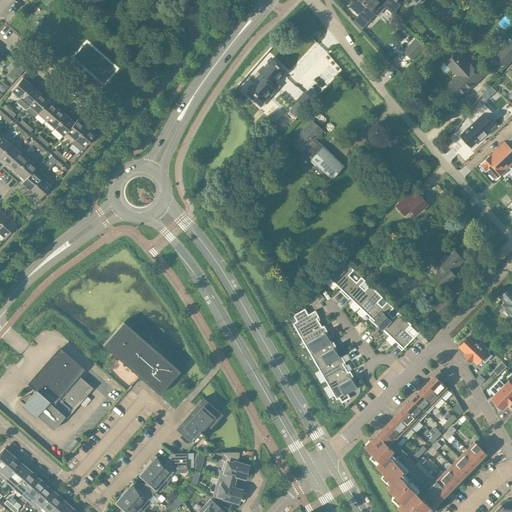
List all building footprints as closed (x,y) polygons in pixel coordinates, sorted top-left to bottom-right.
[(352,0),(355,2),(351,7),(359,14),(368,23),(376,14),(375,12),(372,10),(380,1),(384,5),(388,0),(352,0)] [(388,0),(384,5),(392,13),(400,5),(396,1),(396,0),(388,0)] [(494,55),(506,66),(511,59),(511,45),(507,41),(494,55)] [(482,77),(457,50),(444,61),(457,75),(444,87),(456,100),(482,77)] [(264,72),(250,88),(255,92),(254,93),(258,96),(258,95),(263,100),(273,89),(271,87),(285,71),(280,67),(280,66),(277,63),(277,64),(272,59),(265,66),(261,70),(264,72)] [(20,98),(31,85),(22,77),(11,90),(20,98)] [(489,84),(482,95),(486,100),(496,91),(492,86),(489,84)] [(25,110),(25,109),(26,108),(40,92),(31,85),(20,98),(16,102),(25,110)] [(48,100),(40,92),(26,108),(26,111),(31,116),(34,116),(37,113),(48,100)] [(296,104),(290,110),(298,117),(313,100),(305,92),(302,95),(303,95),(300,98),(297,100),(298,101),(296,103),(296,104)] [(57,107),(48,100),(37,113),(45,120),(57,107)] [(480,138),(480,139),(486,134),(486,133),(494,125),(487,117),(492,113),(484,103),(469,118),(473,123),(460,135),(471,147),(480,138)] [(65,115),(57,107),(45,120),(54,128),(65,115)] [(74,122),(65,115),(54,128),(63,136),(66,132),(74,122)] [(66,132),(74,139),(86,126),(77,119),(74,122),(66,132)] [(311,160),(332,179),(344,165),(314,137),(316,135),(318,136),(324,131),(312,120),(291,142),(301,151),(303,149),(313,158),(311,160)] [(86,126),(74,139),(71,143),(80,151),(95,134),(86,126)] [(0,137),(0,155),(10,144),(1,136),(0,137)] [(511,148),(505,141),(481,164),(481,167),(484,170),(487,170),(496,179),(511,163),(511,148)] [(18,151),(10,144),(0,155),(0,158),(7,164),(18,151)] [(18,151),(7,164),(16,172),(27,159),(30,156),(29,155),(23,149),(23,150),(21,148),(18,151)] [(16,172),(24,179),(24,180),(32,170),(33,170),(36,167),(27,159),(16,172)] [(23,181),(21,183),(30,191),(41,178),(45,174),(36,167),(33,170),(32,170),(24,180),(24,179),(23,181)] [(41,178),(30,191),(39,198),(53,182),(45,174),(41,178)] [(396,205),(401,211),(405,215),(411,209),(416,214),(428,204),(415,189),(396,205)] [(312,191),(305,199),(310,204),(317,196),(312,191)] [(7,217),(0,224),(0,233),(4,238),(16,224),(7,217)] [(464,260),(454,248),(447,254),(445,252),(436,259),(444,268),(437,274),(447,284),(456,276),(452,271),(464,260)] [(332,272),(328,276),(342,289),(340,291),(344,295),(356,283),(349,275),(354,270),(344,260),(339,265),(338,264),(331,271),(332,272)] [(356,283),(344,295),(349,299),(350,298),(360,307),(376,291),(370,285),(364,290),(360,286),(365,280),(362,277),(356,283)] [(511,287),(500,297),(505,302),(502,304),(511,315),(511,287)] [(376,291),(360,307),(370,317),(369,318),(373,323),(390,304),(387,301),(382,307),(377,303),(383,297),(376,291)] [(453,305),(445,296),(433,307),(441,316),(453,305)] [(390,304),(373,323),(377,327),(379,325),(389,335),(401,322),(405,318),(398,312),(393,317),(388,313),(394,308),(390,304)] [(297,321),(293,323),(301,338),(322,326),(317,318),(319,317),(315,310),(308,314),(305,308),(300,311),(297,313),(293,315),(297,321)] [(401,322),(389,335),(399,344),(397,346),(402,350),(414,338),(414,337),(406,330),(411,324),(405,318),(401,322)] [(102,345),(109,350),(159,394),(179,371),(123,321),(102,345)] [(322,326),(301,338),(310,353),(331,342),(326,333),(328,332),(324,325),(322,326)] [(427,341),(419,332),(416,336),(418,338),(424,345),(428,341),(427,341)] [(461,345),(459,347),(466,353),(464,355),(471,362),(473,360),(476,364),(481,358),(485,362),(491,355),(487,352),(489,351),(480,342),(479,344),(470,335),(466,339),(465,338),(459,344),(461,345)] [(331,342),(310,353),(319,368),(339,357),(334,348),(336,347),(333,340),(331,342)] [(29,394),(19,399),(53,429),(64,416),(66,418),(92,388),(78,375),(84,369),(60,348),(29,385),(35,391),(31,395),(29,394)] [(339,357),(319,368),(327,384),(348,372),(343,363),(345,362),(341,356),(339,357)] [(502,362),(493,371),(497,375),(506,366),(502,362)] [(348,372),(327,384),(337,399),(339,398),(342,402),(350,398),(347,393),(357,388),(352,378),(354,377),(350,371),(348,372)] [(435,375),(427,383),(442,398),(449,391),(446,387),(446,386),(444,383),(446,382),(440,371),(435,375)] [(499,380),(489,389),(495,395),(492,398),(503,409),(507,405),(511,409),(511,384),(509,382),(505,385),(499,380)] [(427,383),(419,391),(434,406),(442,398),(427,383)] [(419,391),(412,399),(427,413),(434,406),(419,391)] [(192,412),(182,423),(179,426),(190,435),(191,434),(193,436),(191,438),(195,442),(219,415),(201,399),(195,406),(197,408),(193,413),(192,412)] [(412,399),(404,406),(419,421),(427,413),(412,399)] [(404,406),(397,414),(412,429),(419,421),(404,406)] [(397,414),(389,422),(404,436),(412,429),(397,414)] [(389,422),(381,430),(393,441),(396,444),(404,436),(389,422)] [(366,445),(365,447),(380,462),(376,466),(392,481),(387,485),(403,501),(399,505),(405,511),(427,511),(448,492),(437,481),(437,480),(434,477),(421,464),(418,461),(415,464),(431,480),(419,492),(400,475),(405,470),(389,455),(394,450),(389,445),(393,441),(381,430),(366,445)] [(475,442),(467,450),(478,461),(486,453),(482,448),(484,447),(479,439),(476,443),(475,442)] [(0,452),(0,469),(12,455),(7,451),(7,452),(3,449),(0,452)] [(467,450),(459,457),(470,469),(478,461),(467,450)] [(220,477),(233,481),(235,475),(245,477),(248,466),(239,463),(239,452),(222,452),(222,460),(225,459),(220,477)] [(148,467),(166,482),(174,473),(172,472),(176,467),(186,467),(186,453),(171,453),(162,463),(156,458),(148,467)] [(0,469),(0,475),(5,480),(20,464),(16,461),(17,460),(12,455),(0,469)] [(459,457),(452,465),(463,476),(470,469),(459,457)] [(20,464),(5,480),(13,487),(16,483),(17,484),(29,470),(24,465),(23,466),(20,464)] [(452,465),(444,473),(455,484),(463,476),(452,465)] [(158,491),(166,482),(148,467),(140,476),(146,481),(142,486),(152,494),(156,490),(158,491)] [(13,487),(22,494),(36,478),(33,475),(33,474),(29,470),(17,484),(16,483),(13,487)] [(444,473),(437,480),(437,481),(448,492),(455,484),(444,473)] [(233,481),(220,477),(214,495),(238,502),(241,490),(231,487),(233,481)] [(22,494),(30,502),(45,484),(40,480),(39,481),(36,478),(22,494)] [(189,483),(183,489),(189,495),(195,489),(189,483)] [(30,502),(38,509),(52,492),(49,489),(50,488),(45,484),(30,502)] [(128,488),(123,493),(142,510),(150,501),(154,505),(159,500),(152,494),(142,486),(138,491),(132,485),(129,489),(128,488)] [(41,511),(49,511),(61,498),(56,494),(55,495),(52,492),(38,509),(41,511)] [(139,511),(142,510),(123,493),(119,498),(120,499),(116,503),(122,508),(119,511),(139,511)] [(63,511),(69,507),(65,503),(66,502),(61,498),(49,511),(63,511)] [(10,508),(12,505),(7,500),(4,503),(10,508)] [(218,511),(221,509),(211,500),(199,511),(218,511)]
